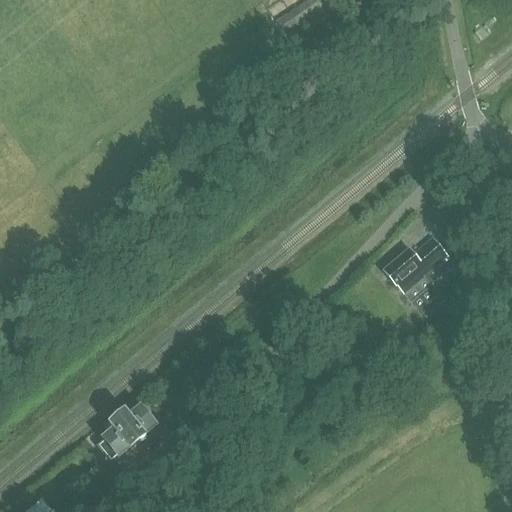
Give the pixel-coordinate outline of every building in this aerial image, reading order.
[(291,42),(328,18),(317,0),(310,0),(277,22),(291,42)] [(411,236),(419,248),(446,230),(438,218),(411,236)] [(466,263),(476,254),(484,246),(463,222),(444,239),(466,263)] [(432,287),(455,268),(434,241),(413,257),(409,252),(385,273),(398,288),(399,287),(405,295),(425,278),(432,287)] [(427,313),(439,305),(425,284),(413,292),(427,313)] [(427,339),(419,331),(409,340),(417,348),(427,339)] [(115,432),(98,446),(110,462),(128,447),(130,449),(146,436),(144,434),(153,427),(142,413),(133,420),(127,414),(111,426),(115,432)] [(88,511),(100,488),(83,479),(71,503),(88,511)]
